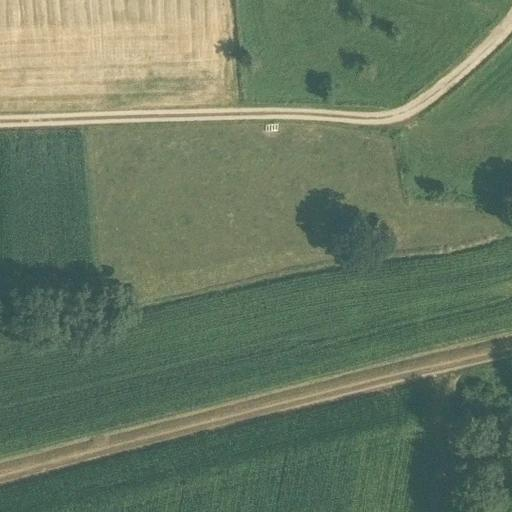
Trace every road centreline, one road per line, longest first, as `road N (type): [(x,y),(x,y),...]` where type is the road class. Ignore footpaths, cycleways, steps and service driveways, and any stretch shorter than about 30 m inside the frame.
road 1 (track): [(511,18),(406,116),(0,125)]
road 2 (track): [(511,353),(0,485)]
